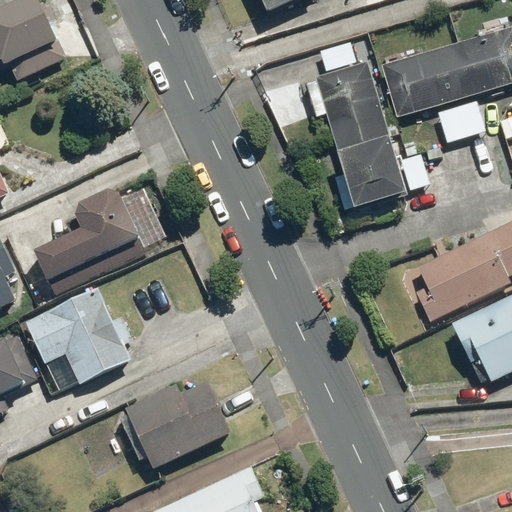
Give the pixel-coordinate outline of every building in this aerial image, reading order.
[(37,0),(34,0),(0,16),(0,76),(60,48),(37,0)] [(262,0),(271,18),(310,0),(262,0)] [(511,32),(384,69),(399,122),(438,111),(448,147),(488,135),(478,99),(511,89),(511,32)] [(370,66),(318,81),(320,85),(309,88),(319,121),(329,118),(346,177),(336,180),(346,213),(356,210),(357,215),(410,200),(370,66)] [(0,154),(0,203),(12,198),(0,171),(0,156),(1,156),(0,154)] [(85,236),(37,257),(49,285),(142,244),(145,251),(168,241),(147,193),(124,203),(123,200),(111,197),(82,210),(79,221),(85,236)] [(511,227),(420,271),(430,291),(419,297),(432,325),(511,287),(511,286),(510,281),(511,280),(511,227)] [(0,313),(18,306),(8,285),(18,280),(0,243),(0,313)] [(116,325),(101,294),(28,329),(61,396),(81,386),(83,390),(135,365),(127,350),(135,346),(123,322),(116,325)] [(511,302),(455,330),(467,355),(475,351),(493,387),(511,378),(511,302)] [(0,422),(5,420),(0,409),(0,402),(39,385),(19,341),(0,349),(0,422)] [(234,439),(211,388),(183,400),(178,390),(127,413),(129,418),(122,421),(142,465),(149,462),(154,474),(234,439)] [(253,473),(165,511),(258,511),(257,507),(267,503),(253,473)]
